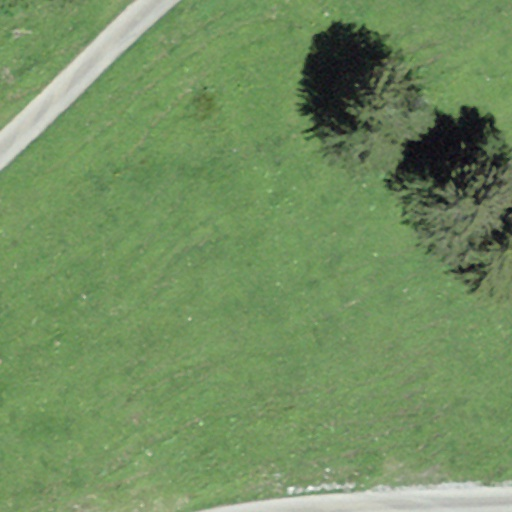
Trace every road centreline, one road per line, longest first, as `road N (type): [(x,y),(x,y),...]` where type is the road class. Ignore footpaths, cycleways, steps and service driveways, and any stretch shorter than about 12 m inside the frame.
road 1 (unclassified): [(163,0),(0,153)]
road 2 (unclassified): [(330,511),(511,504)]
